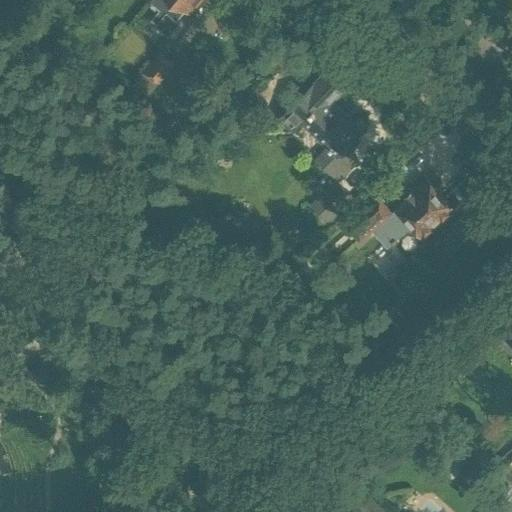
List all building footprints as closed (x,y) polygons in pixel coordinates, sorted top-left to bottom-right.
[(151,0),(150,1),(160,9),(151,19),(157,23),(155,24),(169,35),(180,22),(177,19),(185,10),(193,16),(205,3),(201,0),(151,0)] [(159,52),(143,72),(157,84),(173,64),(159,52)] [(361,130),(331,101),(341,90),(325,74),(288,111),(279,120),(292,132),(300,123),(304,119),(331,146),(318,159),(339,179),(357,161),(348,152),(360,140),(355,135),(361,130)] [(423,236),(454,209),(425,177),(407,194),(410,198),(393,213),(379,198),(348,226),(361,241),(373,230),(388,246),(393,242),(394,243),(399,239),(398,238),(412,224),(423,236)] [(328,219),(351,197),(336,182),(313,204),(328,219)] [(137,432),(132,418),(113,425),(119,439),(137,432)] [(452,477),(456,476),(467,453),(465,448),(451,442),(446,444),(436,465),(437,470),(452,477)] [(500,474),(509,482),(511,484),(511,467),(509,464),(500,474)] [(511,511),(511,484),(509,482),(492,500),(504,511),(511,511)] [(388,511),(363,489),(349,504),(357,511),(356,511),(388,511)]
